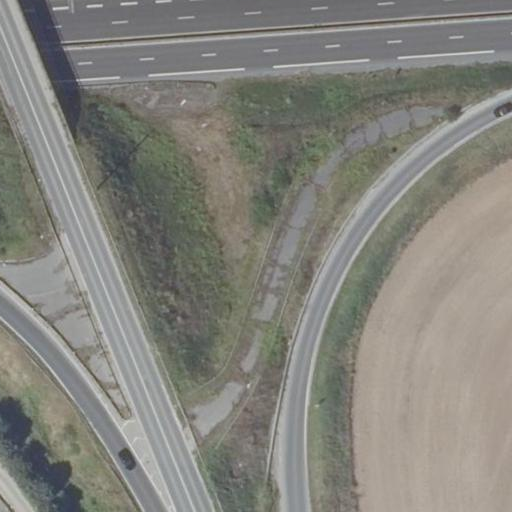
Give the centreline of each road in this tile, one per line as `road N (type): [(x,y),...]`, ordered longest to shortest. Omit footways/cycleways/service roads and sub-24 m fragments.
road 1 (trunk): [(0,71),(511,34)]
road 2 (trunk): [(297,511),(293,468),(305,345),(349,246),(421,158),(511,102)]
road 3 (trunk): [(435,0),(0,31)]
road 4 (secondary): [(193,511),(48,151)]
road 5 (trunk): [(0,306),(56,361),(156,511)]
road 6 (secondary): [(0,25),(48,151)]
